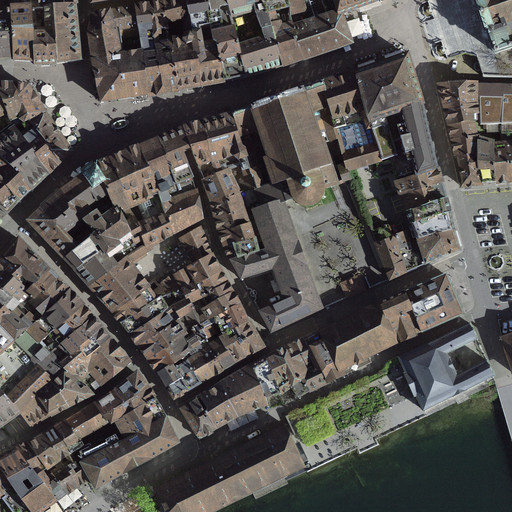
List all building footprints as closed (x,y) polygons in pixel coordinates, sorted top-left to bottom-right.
[(0,0),(0,60),(12,60),(9,10),(8,0),(0,0)] [(30,0),(8,0),(9,10),(12,60),(33,61),(34,61),(34,35),(32,11),(32,10),(31,10),(30,1),(30,0)] [(30,0),(30,1),(31,10),(32,10),(32,11),(44,10),(44,9),(75,6),(74,0),(30,0)] [(166,30),(189,25),(184,0),(177,0),(162,4),(166,30)] [(201,35),(211,34),(204,0),(184,0),(189,25),(191,36),(201,35)] [(214,33),(216,41),(235,36),(232,24),(225,0),(204,0),(211,34),(214,33)] [(225,0),(232,24),(267,15),(266,13),(290,8),(287,0),(225,0)] [(289,18),(293,30),(303,60),(313,56),(321,53),(321,54),(326,52),(330,51),(330,50),(349,44),(341,20),(340,15),(339,16),(333,0),(287,0),(290,8),(289,18)] [(333,0),(339,16),(340,15),(377,2),(379,1),(378,0),(333,0)] [(511,0),(475,0),(474,1),(477,10),(481,9),(480,9),(479,10),(480,12),(482,11),(484,20),(483,20),(483,22),(485,22),(481,24),(484,33),(486,32),(488,37),(490,36),(491,38),(493,43),(492,43),(493,44),(490,45),(493,53),(494,54),(495,54),(511,49),(511,48),(511,47),(511,0)] [(155,46),(163,45),(161,34),(166,33),(166,30),(162,4),(149,6),(155,46)] [(75,6),(44,9),(44,10),(44,22),(52,22),(54,31),(56,64),(80,61),(75,6)] [(143,57),(156,55),(157,55),(155,46),(149,6),(135,8),(139,32),(142,53),(143,57)] [(116,36),(139,32),(135,8),(110,12),(114,31),(115,31),(116,36)] [(302,60),(303,60),(293,30),(289,18),(290,8),(266,13),(267,15),(268,16),(268,18),(270,22),(283,67),(284,67),(284,66),(302,60)] [(34,35),(34,61),(33,61),(33,65),(35,65),(56,64),(54,31),(52,22),(44,22),(44,10),(32,11),(34,35)] [(93,61),(91,62),(119,57),(116,36),(115,31),(114,31),(110,12),(93,17),(88,34),(93,61)] [(267,15),(232,24),(235,36),(246,78),(264,73),(282,67),(283,67),(270,22),(268,18),(268,16),(267,15)] [(166,33),(168,43),(163,45),(155,46),(157,55),(156,55),(163,94),(164,94),(163,93),(174,91),(176,90),(177,91),(178,91),(178,90),(196,87),(198,87),(198,88),(200,87),(201,87),(205,86),(224,82),(216,44),(204,47),(201,35),(191,36),(189,25),(166,30),(166,33)] [(235,36),(216,41),(215,41),(216,44),(224,82),(238,79),(246,78),(235,36)] [(142,53),(119,57),(91,62),(92,66),(93,65),(93,67),(93,71),(94,79),(95,78),(97,84),(96,84),(100,104),(103,103),(103,102),(136,97),(146,95),(146,97),(147,97),(143,61),(143,57),(142,53)] [(156,55),(143,57),(143,61),(147,97),(148,97),(148,95),(158,94),(162,93),(162,94),(163,94),(156,55)] [(422,106),(408,55),(383,63),(355,73),(369,118),(370,123),(372,130),(371,130),(376,144),(381,161),(388,159),(389,158),(390,158),(393,167),(392,167),(396,179),(416,173),(417,176),(438,169),(431,143),(422,106)] [(369,118),(355,73),(354,73),(355,74),(324,84),(324,83),(323,83),(334,118),(332,119),(335,128),(337,137),(339,136),(339,139),(343,153),(348,171),(353,169),(353,170),(376,163),(376,162),(381,161),(376,144),(371,130),(372,130),(370,123),(369,118)] [(324,189),(331,188),(331,186),(338,184),(324,144),(338,139),(339,139),(339,136),(337,137),(335,128),(332,119),(334,118),(323,83),(323,84),(322,83),(319,84),(320,85),(302,91),(302,90),(297,92),(297,91),(285,95),(285,96),(284,96),(285,97),(283,97),(283,96),(281,96),(281,98),(272,101),(272,100),(270,100),(270,101),(270,102),(269,102),(269,101),(268,102),(268,101),(256,105),(256,106),(252,107),(251,108),(234,114),(230,115),(230,116),(236,135),(237,135),(241,148),(244,155),(246,158),(248,164),(255,188),(262,208),(282,201),(282,202),(293,198),(296,202),(299,204),(301,205),(304,206),(307,207),(309,206),(312,206),(317,203),(321,199),(323,194),(324,189)] [(9,121),(10,121),(15,130),(23,125),(23,124),(28,121),(27,119),(28,118),(11,86),(0,85),(0,97),(6,112),(5,112),(9,121)] [(445,110),(475,106),(475,99),(475,86),(476,86),(476,85),(461,85),(455,85),(442,87),(441,87),(440,85),(436,86),(437,90),(439,90),(445,110)] [(499,125),(501,125),(511,123),(511,86),(479,85),(476,85),(476,86),(475,86),(475,99),(479,99),(480,121),(480,125),(486,125),(499,125)] [(28,121),(32,126),(45,118),(43,115),(43,114),(28,89),(30,88),(29,86),(26,86),(26,87),(11,86),(28,118),(27,119),(28,121)] [(472,122),(475,122),(476,122),(475,106),(445,110),(448,123),(448,126),(451,138),(452,143),(455,156),(454,156),(454,157),(479,151),(478,143),(478,139),(478,136),(474,137),(472,122)] [(41,165),(15,130),(10,121),(9,121),(5,112),(0,114),(0,156),(4,162),(22,182),(23,182),(32,192),(33,191),(32,190),(38,183),(40,184),(41,183),(40,181),(47,174),(48,176),(49,175),(41,165)] [(208,155),(216,175),(248,164),(246,158),(244,155),(241,148),(237,135),(236,135),(230,116),(228,116),(202,123),(201,124),(209,151),(208,155)] [(58,136),(45,118),(32,126),(32,127),(51,155),(52,155),(60,164),(59,162),(67,154),(68,155),(71,152),(70,151),(69,150),(67,150),(63,145),(65,144),(64,142),(62,143),(58,136)] [(15,130),(41,165),(49,175),(50,174),(48,173),(58,164),(59,165),(60,164),(52,155),(51,155),(32,127),(32,126),(28,121),(23,124),(23,125),(15,130)] [(511,133),(511,123),(501,125),(501,134),(511,133)] [(201,124),(183,129),(190,150),(203,181),(216,175),(208,155),(209,151),(201,124)] [(499,125),(486,125),(486,133),(500,133),(499,125)] [(149,144),(138,148),(125,153),(118,156),(110,160),(102,163),(98,165),(88,171),(83,175),(73,182),(60,192),(51,200),(41,208),(67,237),(75,249),(95,236),(120,220),(114,208),(115,208),(120,205),(120,208),(122,210),(123,210),(129,223),(124,225),(123,225),(127,233),(133,244),(138,251),(140,249),(143,248),(144,247),(146,246),(137,230),(136,226),(134,219),(128,209),(137,205),(140,215),(150,212),(162,207),(166,218),(165,218),(171,235),(200,219),(195,192),(193,184),(192,178),(182,153),(187,151),(190,150),(183,129),(179,131),(174,133),(158,140),(149,144)] [(493,144),(493,143),(478,139),(478,143),(479,151),(482,184),(482,186),(482,184),(489,184),(495,183),(495,184),(496,184),(496,183),(503,182),(509,182),(509,183),(510,183),(511,182),(511,181),(511,144),(507,145),(506,143),(501,144),(501,146),(493,147),(493,144)] [(481,184),(481,186),(482,186),(482,184),(479,151),(454,157),(455,158),(455,157),(461,185),(460,185),(461,187),(463,187),(473,185),(480,184),(481,184)] [(4,162),(0,156),(0,209),(5,214),(6,215),(7,214),(18,203),(19,204),(21,202),(20,201),(30,191),(32,193),(32,192),(23,182),(22,182),(4,162)] [(255,188),(248,164),(216,175),(203,181),(211,202),(237,192),(242,190),(243,192),(255,188)] [(346,169),(338,171),(342,182),(350,180),(346,171),(346,169)] [(417,176),(396,182),(411,223),(451,213),(447,201),(445,194),(440,174),(438,169),(417,176)] [(212,203),(218,229),(219,233),(250,225),(257,223),(254,214),(254,213),(263,210),(262,208),(255,188),(243,192),(242,190),(237,192),(211,202),(212,203)] [(289,219),(288,219),(282,202),(282,201),(262,208),(263,210),(254,213),(254,214),(257,223),(257,224),(261,234),(261,235),(261,236),(266,250),(259,252),(230,260),(239,278),(240,279),(272,269),(284,301),(259,312),(260,314),(270,331),(270,332),(271,333),(276,331),(292,323),(302,319),(302,318),(317,311),(317,312),(322,310),(322,309),(315,291),(314,289),(305,265),(304,264),(297,245),(297,243),(296,243),(289,221),(289,219)] [(144,247),(143,248),(145,250),(150,247),(158,243),(169,236),(170,236),(171,235),(165,218),(166,218),(162,207),(150,212),(140,215),(143,223),(136,226),(137,230),(146,246),(144,247)] [(28,223),(63,259),(75,249),(67,237),(41,208),(29,219),(28,220),(27,221),(28,223)] [(451,213),(411,223),(417,240),(437,234),(453,231),(451,213)] [(140,249),(138,251),(133,244),(127,233),(123,225),(120,220),(95,236),(75,249),(63,259),(70,266),(74,271),(81,278),(88,286),(98,297),(105,304),(112,312),(116,318),(121,323),(155,300),(164,296),(154,283),(154,282),(146,287),(141,279),(129,264),(147,253),(145,250),(143,248),(140,249)] [(219,234),(220,234),(224,247),(255,238),(261,236),(261,235),(261,234),(257,224),(257,223),(250,225),(219,233),(219,234)] [(377,244),(377,247),(391,280),(394,278),(404,273),(393,238),(388,225),(372,231),(377,244)] [(199,228),(180,239),(194,264),(196,263),(196,264),(212,256),(211,255),(210,256),(205,245),(199,228)] [(445,256),(459,251),(453,231),(437,234),(445,256)] [(409,243),(405,233),(393,238),(404,273),(421,266),(425,265),(417,241),(413,242),(409,243)] [(437,234),(417,240),(417,241),(425,265),(445,256),(437,234)] [(255,238),(224,247),(230,260),(259,252),(255,238)] [(27,282),(31,286),(48,270),(18,240),(4,257),(28,281),(27,282)] [(199,324),(200,325),(207,339),(215,333),(218,337),(231,330),(231,331),(248,322),(247,320),(246,321),(240,309),(239,306),(240,306),(239,305),(238,304),(237,304),(233,296),(232,294),(226,285),(225,282),(220,272),(212,260),(211,258),(212,257),(212,256),(196,264),(196,263),(194,264),(175,274),(174,275),(180,289),(181,290),(184,288),(184,289),(185,288),(192,301),(188,303),(192,310),(192,309),(199,324)] [(0,287),(18,305),(36,323),(40,319),(36,315),(38,313),(27,303),(33,297),(26,291),(31,286),(27,282),(28,281),(4,257),(0,261),(0,287)] [(91,317),(88,315),(81,306),(79,303),(69,291),(66,288),(57,279),(50,272),(48,270),(31,286),(26,291),(33,297),(27,303),(38,313),(36,315),(40,319),(36,323),(27,330),(60,363),(78,349),(85,357),(109,339),(102,331),(100,329),(94,321),(92,318),(92,317),(91,317)] [(155,283),(154,283),(164,296),(180,289),(174,275),(170,271),(163,276),(155,283)] [(403,294),(411,312),(420,333),(462,315),(454,296),(446,276),(411,290),(403,294)] [(355,278),(344,283),(350,297),(361,292),(355,278)] [(6,311),(27,330),(36,323),(18,305),(0,287),(0,304),(7,311),(6,311)] [(137,345),(137,346),(138,346),(146,357),(148,359),(156,371),(157,373),(171,364),(183,356),(184,355),(184,354),(195,347),(207,340),(207,339),(200,325),(199,324),(192,309),(192,310),(188,303),(192,301),(185,288),(184,289),(184,288),(181,290),(186,299),(166,309),(130,335),(131,337),(137,345)] [(155,300),(121,323),(128,332),(130,335),(166,309),(186,299),(181,290),(180,289),(164,296),(155,300)] [(379,304),(387,322),(411,312),(403,294),(379,304)] [(0,427),(19,413),(38,393),(51,378),(62,366),(60,363),(27,330),(6,311),(7,311),(0,304),(0,427)] [(345,376),(344,376),(367,365),(364,359),(383,349),(394,343),(395,344),(396,344),(387,322),(379,304),(362,312),(320,332),(340,370),(341,370),(344,376),(345,376)] [(397,343),(396,341),(420,333),(411,312),(387,322),(396,344),(397,343)] [(247,356),(262,347),(248,322),(231,331),(245,358),(247,357),(247,356)] [(477,339),(469,324),(398,358),(404,372),(403,372),(413,395),(415,395),(422,409),(494,376),(487,361),(456,376),(451,365),(446,354),(477,339)] [(231,331),(231,330),(218,337),(215,333),(207,339),(207,340),(211,345),(210,346),(224,369),(231,365),(237,362),(244,357),(245,358),(231,331)] [(343,376),(344,377),(344,376),(341,370),(340,370),(320,332),(308,339),(328,383),(343,376)] [(511,335),(501,339),(504,347),(511,371),(511,335)] [(60,363),(62,366),(66,371),(76,375),(91,394),(100,387),(109,379),(127,365),(128,366),(130,364),(130,363),(128,361),(127,362),(109,339),(85,357),(78,349),(60,363)] [(299,379),(308,392),(309,391),(310,391),(328,383),(308,339),(285,350),(299,379)] [(211,345),(207,340),(195,347),(212,375),(224,369),(210,346),(211,345)] [(183,356),(200,383),(212,375),(195,347),(184,354),(184,355),(183,356)] [(298,397),(308,392),(299,379),(285,350),(275,354),(290,386),(289,386),(298,397)] [(290,386),(275,354),(264,359),(281,394),(282,394),(281,392),(289,386),(290,386)] [(165,386),(166,388),(172,397),(171,398),(173,399),(174,400),(175,399),(175,398),(184,392),(191,388),(200,383),(183,356),(171,364),(157,373),(165,386)] [(281,394),(264,359),(250,367),(264,399),(266,398),(279,393),(279,394),(281,394)] [(66,371),(62,366),(51,378),(38,393),(52,415),(54,415),(53,413),(64,408),(68,406),(78,401),(81,399),(91,394),(76,375),(66,371)] [(233,376),(219,385),(195,400),(214,428),(237,415),(267,404),(266,398),(264,399),(250,367),(235,375),(235,374),(232,376),(233,376)] [(119,387),(115,390),(109,395),(103,399),(95,403),(95,402),(94,403),(102,416),(108,413),(124,403),(148,389),(137,375),(135,375),(119,387)] [(156,402),(154,398),(152,396),(148,389),(124,403),(108,413),(112,421),(111,422),(111,423),(114,422),(124,440),(165,418),(156,402)] [(52,415),(38,393),(19,413),(29,426),(41,419),(51,414),(52,416),(52,415)] [(198,437),(199,438),(214,428),(195,400),(183,408),(183,407),(180,409),(196,437),(198,437)] [(93,404),(94,405),(89,408),(81,412),(64,422),(72,435),(102,416),(94,403),(93,404)] [(165,418),(124,440),(119,443),(116,437),(79,455),(83,462),(81,463),(95,488),(123,472),(123,473),(138,465),(150,459),(149,458),(177,442),(165,418)] [(72,435),(64,422),(62,423),(54,428),(52,429),(41,435),(39,437),(27,443),(45,468),(46,468),(58,459),(69,453),(70,454),(74,451),(83,445),(79,438),(72,435)] [(198,468),(153,489),(157,498),(162,511),(212,511),(252,493),(284,477),(304,468),(284,426),(198,468)] [(45,468),(27,443),(20,447),(16,449),(36,474),(45,468)] [(0,468),(14,487),(30,511),(40,511),(47,508),(56,501),(62,497),(64,495),(65,495),(66,495),(50,473),(46,468),(45,468),(36,474),(16,449),(0,457),(0,468)] [(76,487),(76,486),(81,482),(84,480),(85,481),(87,480),(85,477),(85,478),(75,462),(76,462),(75,461),(74,461),(70,454),(69,453),(58,459),(46,468),(50,473),(66,495),(66,494),(75,487),(76,487)] [(0,496),(14,487),(0,468),(0,496)] [(30,511),(14,487),(0,496),(0,511),(30,511)]
